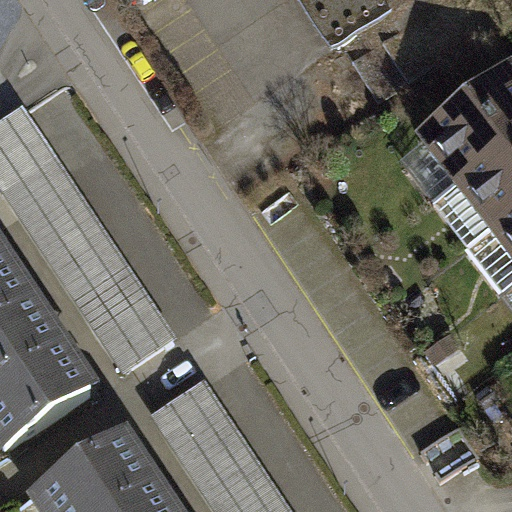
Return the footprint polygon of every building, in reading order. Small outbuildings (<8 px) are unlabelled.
[(415,141),(452,187),(511,139),(511,66),(415,141)] [(28,113),(0,131),(0,191),(123,378),(178,341),(28,113)] [(511,139),(452,187),(488,233),(511,214),(511,139)] [(511,214),(488,233),(511,263),(511,214)] [(0,262),(11,255),(0,238),(0,262)] [(0,262),(0,327),(41,301),(11,255),(0,262)] [(0,327),(0,393),(71,347),(41,301),(0,327)] [(0,393),(0,458),(0,459),(102,393),(71,347),(0,393)] [(293,511),(210,386),(155,422),(213,511),(293,511)] [(29,503),(35,511),(115,511),(161,482),(130,436),(29,503)] [(115,511),(180,511),(161,482),(115,511)]
